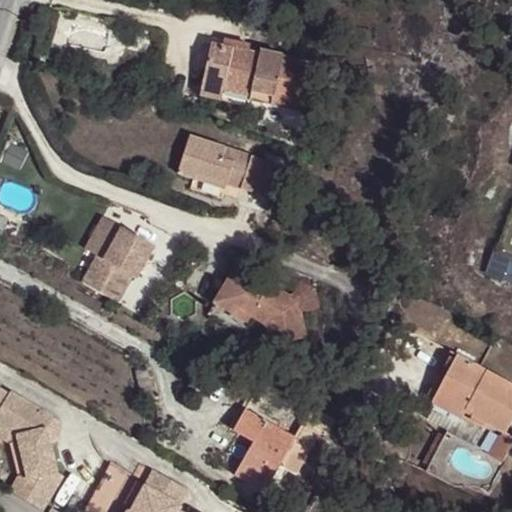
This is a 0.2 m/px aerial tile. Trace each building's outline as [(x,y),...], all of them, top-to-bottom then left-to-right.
[(225,39),(223,46),(237,49),(239,42),(225,39)] [(273,104),(303,110),(313,62),(282,56),(282,54),(262,50),(261,54),(237,49),(223,46),(212,44),(203,85),(251,95),(251,91),(274,96),(273,104)] [(249,101),(251,95),(203,85),(201,97),(248,106),(249,101)] [(272,106),(273,104),(274,96),(251,91),(251,95),(249,101),(272,106)] [(273,104),(272,106),(270,118),(300,124),(303,110),(273,104)] [(274,162),(191,136),(179,173),(195,178),(197,174),(226,184),(263,195),(274,162)] [(197,174),(195,178),(192,188),(222,197),(226,184),(197,174)] [(98,256),(103,259),(122,228),(103,217),(85,249),(98,256)] [(136,278),(154,246),(122,228),(103,259),(98,256),(83,282),(118,302),(132,276),(136,278)] [(266,325),(270,344),(306,337),(300,311),(319,307),(314,289),(300,281),(291,297),(237,264),(214,302),(247,322),(251,316),(266,325)] [(427,399),(432,403),(458,355),(453,351),(427,399)] [(505,433),(511,420),(511,383),(458,355),(432,403),(462,418),(466,411),(505,433)] [(135,371),(141,397),(153,394),(146,369),(135,371)] [(0,411),(11,394),(0,388),(0,411)] [(56,417),(11,394),(0,411),(0,426),(20,437),(30,478),(19,480),(12,493),(43,511),(65,477),(59,474),(54,438),(52,424),(56,417)] [(263,494),(279,465),(295,475),(320,430),(327,433),(334,421),(325,416),(314,409),(303,403),(295,417),(254,394),(234,431),(255,442),(235,478),(263,494)] [(63,421),(56,417),(52,424),(54,438),(62,437),(63,421)] [(0,438),(10,444),(19,480),(30,478),(20,437),(0,426),(0,438)] [(511,436),(505,433),(493,455),(503,460),(511,442),(511,436)] [(85,511),(114,511),(135,475),(112,463),(85,511)] [(126,509),(130,511),(145,486),(135,480),(121,507),(126,509)] [(124,511),(175,511),(180,505),(145,486),(130,511),(126,509),(124,511)]
